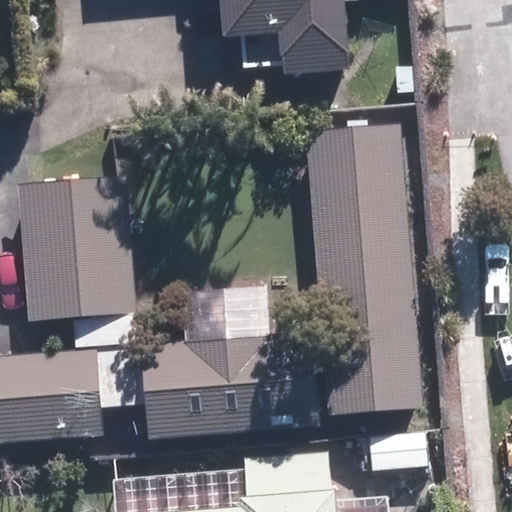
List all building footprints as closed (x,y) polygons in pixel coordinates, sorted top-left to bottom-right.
[(208,0),(211,53),(263,50),(265,85),(331,81),(326,0),(208,0)] [(410,468),(407,419),(414,419),(397,130),(303,135),(320,425),(364,422),(367,471),(410,468)] [(0,320),(16,321),(70,321),(70,348),(125,348),(125,321),(125,191),(15,191),(16,280),(0,280),(0,320)] [(306,339),(273,341),(269,279),(179,285),(182,347),(134,350),(139,442),(312,431),(306,339)] [(0,449),(94,447),(93,410),(129,409),(128,359),(92,361),(0,363),(0,449)] [(316,511),(315,504),(311,458),(233,464),(237,510),(218,511),(316,511)]
